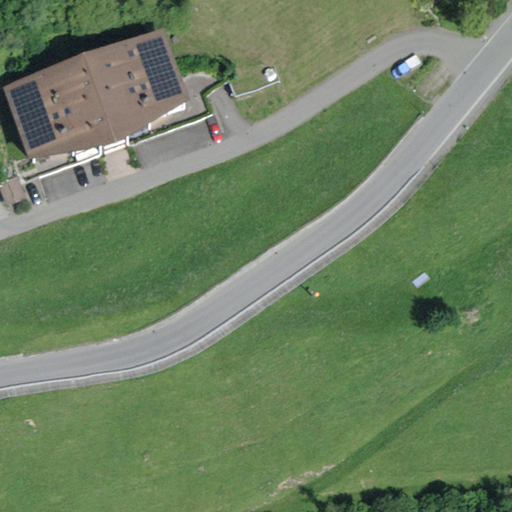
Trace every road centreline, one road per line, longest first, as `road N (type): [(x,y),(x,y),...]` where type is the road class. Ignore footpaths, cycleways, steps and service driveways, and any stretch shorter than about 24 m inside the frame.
road 1 (tertiary): [(492,62),(348,222),(221,310),(119,358),(0,376)]
road 2 (residential): [(492,62),(438,37),(394,53),(256,138),(0,228)]
